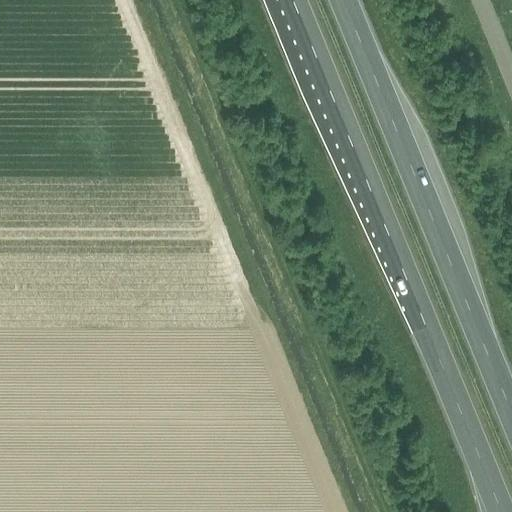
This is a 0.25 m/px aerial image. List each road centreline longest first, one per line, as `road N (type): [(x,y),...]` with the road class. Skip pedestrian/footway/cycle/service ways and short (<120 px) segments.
road 1 (trunk): [(291,0),(504,511)]
road 2 (trunk): [(511,420),(342,0)]
